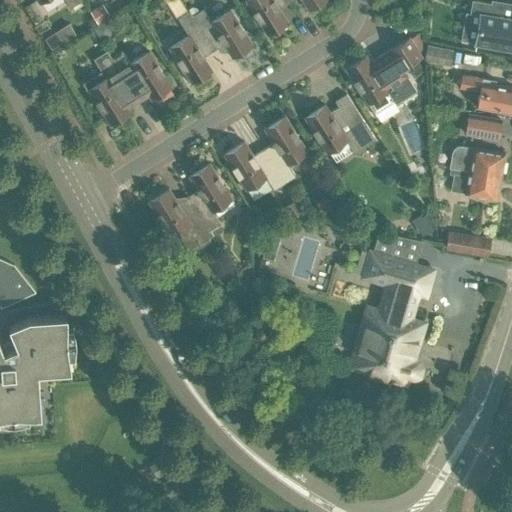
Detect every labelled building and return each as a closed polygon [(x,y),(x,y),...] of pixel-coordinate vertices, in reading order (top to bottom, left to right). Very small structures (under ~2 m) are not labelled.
[(288,2),(287,0),(244,0),(267,35),(287,22),(279,8),(288,2)] [(287,0),(288,2),(291,0),(301,0),(307,9),(321,0),(287,0)] [(110,14),(103,4),(91,12),(98,22),(110,14)] [(191,7),(188,9),(188,10),(192,15),(198,11),(196,8),(191,7)] [(188,10),(213,50),(223,44),(231,57),(251,44),(228,9),(210,20),(203,8),(198,11),(192,15),(188,10)] [(213,50),(188,10),(177,17),(188,34),(168,46),(191,82),(211,69),(203,56),(213,50)] [(511,19),(498,17),(481,13),(476,41),(511,48),(511,19)] [(62,42),(55,32),(45,38),(52,49),(62,42)] [(394,102),(415,89),(401,67),(420,55),(407,35),(388,48),(389,50),(369,62),(364,54),(344,67),(367,103),(368,102),(374,112),(392,100),(394,102)] [(424,61),(451,66),(455,50),(427,44),(424,61)] [(112,57),(111,58),(132,91),(142,85),(150,98),(171,86),(149,51),(130,63),(122,51),(112,57)] [(103,70),(84,82),(110,123),(130,111),(122,97),(132,91),(111,58),(112,57),(108,52),(107,53),(96,60),(103,70)] [(480,90),(477,106),(511,111),(511,86),(495,84),(496,80),(462,74),(460,87),(480,90)] [(323,102),(302,115),(326,151),(345,139),(353,151),(374,137),(348,98),(337,105),(341,111),(332,116),(323,102)] [(466,131),(497,137),(501,117),(469,112),(466,131)] [(306,149),(303,145),(283,113),(263,126),(272,140),(261,147),(282,181),(294,173),(286,161),(306,149)] [(242,139),(233,145),(222,152),(245,188),(264,176),(271,188),(282,181),(261,147),(251,153),(242,139)] [(452,152),(450,165),(470,169),(501,174),(505,151),(474,146),(474,147),(462,145),(458,145),(454,148),(452,152)] [(216,223),(219,221),(212,209),(230,197),(208,161),(188,174),(197,187),(187,193),(214,235),(221,231),(216,223)] [(455,170),(452,187),(466,190),(466,192),(497,198),(501,174),(470,169),(470,173),(455,170)] [(155,212),(154,213),(153,214),(153,216),(152,218),(152,219),(153,221),(153,222),(154,224),(155,225),(157,227),(158,228),(160,229),(162,229),(164,229),(165,228),(177,246),(179,247),(181,248),(184,249),(185,249),(187,249),(189,249),(192,248),(193,248),(214,235),(187,193),(176,200),(168,187),(147,200),(155,212)] [(284,207),(291,219),(304,211),(297,199),(284,207)] [(426,210),(412,220),(422,236),(437,227),(426,210)] [(494,237),(453,231),(450,247),(491,253),(494,237)] [(274,260),(280,237),(269,234),(262,257),(274,260)] [(416,361),(410,359),(422,322),(407,318),(416,289),(423,291),(430,268),(362,248),(355,272),(387,281),(378,309),(367,306),(349,363),(364,368),(365,370),(373,372),(375,371),(404,380),(406,375),(412,376),(417,373),(419,366),(416,361)] [(0,306),(1,307),(36,291),(14,264),(0,257),(0,306)] [(1,345),(0,343),(0,416),(12,415),(40,414),(37,372),(70,369),(66,343),(66,314),(28,316),(8,325),(14,340),(1,345)] [(166,455),(153,463),(160,476),(174,467),(166,455)]
